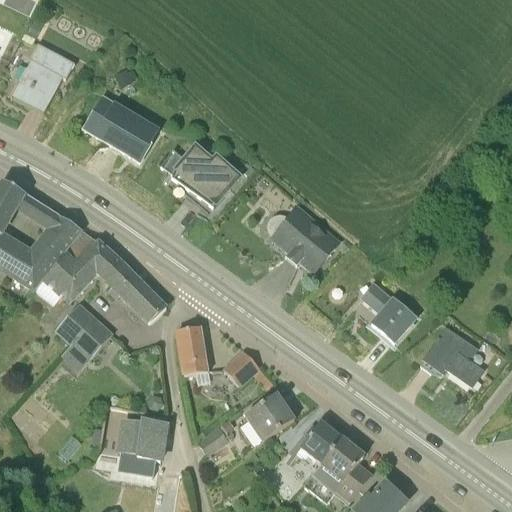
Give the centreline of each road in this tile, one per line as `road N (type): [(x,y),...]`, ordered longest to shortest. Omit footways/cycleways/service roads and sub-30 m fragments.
road 1 (secondary): [(511,508),(202,282)]
road 2 (secondary): [(0,152),(202,282)]
road 3 (residential): [(205,511),(167,346),(187,300)]
